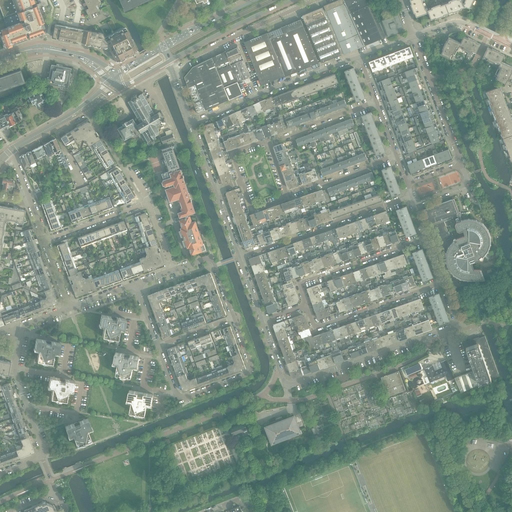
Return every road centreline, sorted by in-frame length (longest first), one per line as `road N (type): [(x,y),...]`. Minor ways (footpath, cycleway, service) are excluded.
road 1 (residential): [(262,322),(288,384),(458,325),(442,282)]
road 2 (residential): [(240,257),(411,195)]
road 3 (residential): [(193,125),(358,56)]
road 4 (residential): [(307,305),(315,328),(442,282)]
road 5 (residential): [(307,305),(300,283),(427,239)]
road 6 (tertiary): [(169,61),(296,0)]
road 7 (residential): [(461,165),(413,36)]
